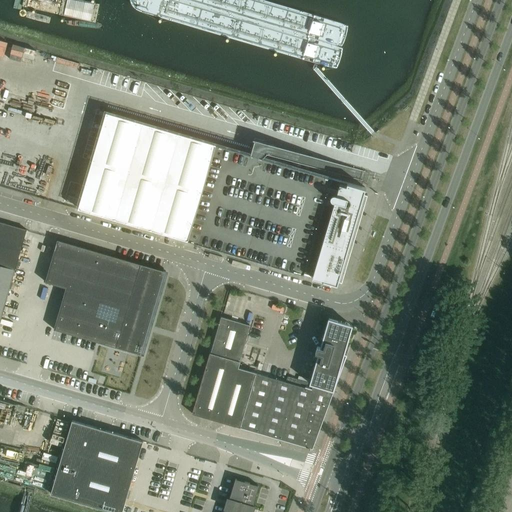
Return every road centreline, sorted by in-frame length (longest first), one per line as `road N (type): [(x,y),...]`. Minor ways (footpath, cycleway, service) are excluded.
road 1 (secondary): [(501,0),(328,471)]
road 2 (unclassified): [(477,0),(363,297),(342,304),(207,266)]
road 3 (secondary): [(346,478),(511,29)]
road 4 (unknown): [(50,218),(88,96),(265,140),(239,168)]
road 5 (unclassified): [(207,266),(0,204)]
road 6 (unclassified): [(0,377),(161,425)]
road 7 (unclassified): [(207,266),(161,425)]
road 8 (unclassified): [(161,425),(315,467)]
road 9 (unknown): [(239,168),(226,192),(237,205),(294,217),(303,200),(295,184)]
